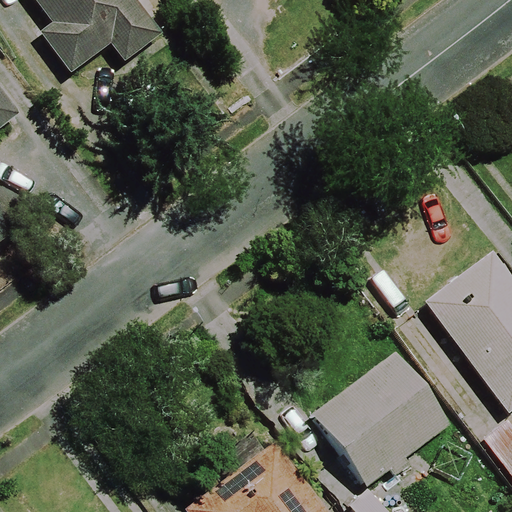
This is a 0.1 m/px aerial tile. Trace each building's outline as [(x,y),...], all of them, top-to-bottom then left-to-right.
[(157,41),(126,0),(22,0),(44,29),(31,38),(64,82),(104,52),(117,70),(157,41)] [(0,134),(13,125),(0,106),(0,134)] [(0,243),(11,236),(0,219),(0,243)] [(511,413),(511,296),(486,260),(419,309),(501,422),(511,413)] [(443,434),(387,362),(305,425),(361,497),(443,434)] [(511,441),(502,429),(476,449),(511,493),(511,441)] [(312,511),(265,450),(183,511),(312,511)]
